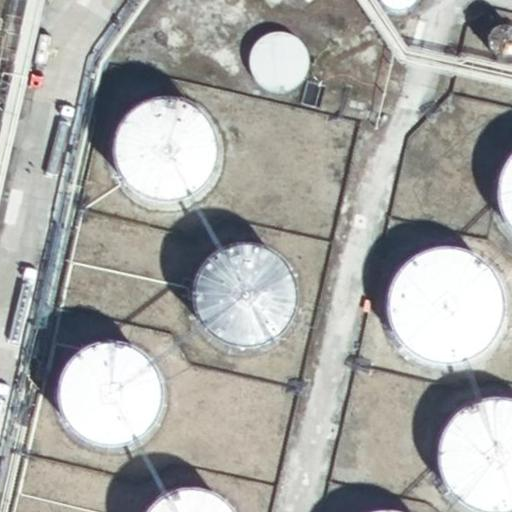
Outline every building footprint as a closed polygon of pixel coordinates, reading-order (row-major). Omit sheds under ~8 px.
[(380,0),(382,3),(386,7),(390,9),(395,11),(400,11),(405,10),(409,7),(413,4),(415,0),(380,0)] [(315,51),(315,48),(315,44),(314,40),(313,36),(312,33),(310,30),(307,27),(305,24),(302,22),(299,20),(295,19),(291,18),(288,17),(284,17),(280,18),(277,19),(273,20),(270,22),(267,24),(264,27),(262,30),(260,32),(258,36),(257,40),(256,43),(256,47),(256,51),(257,55),(258,58),(259,61),(262,65),(264,68),(266,70),(270,72),(273,74),(276,75),(280,76),(283,77),(287,77),(291,76),(295,75),(298,74),(301,72),(304,70),(307,68),(310,65),(312,62),(313,58),(314,55),(315,51)] [(511,26),(509,25),(505,24),(502,25),(498,26),(495,28),(492,32),(491,35),(490,39),(490,43),(491,46),(493,49),(496,52),(499,54),(503,55),(507,55),(511,54),(511,53),(511,26)] [(222,150),(222,143),(220,137),(218,131),(216,125),(213,120),(209,115),(204,111),(199,107),(194,104),(188,102),(182,100),(176,99),(170,99),(163,100),(157,101),(151,104),(146,107),(140,110),(136,114),(132,119),(129,125),(126,130),(124,136),(123,142),(122,148),(123,155),(124,161),(126,167),(128,172),(131,178),(136,183),(140,187),(145,191),(151,194),(156,196),(162,198),(169,199),(175,199),(181,198),(187,196),(193,194),(199,191),(204,188),(208,183),(212,179),(215,173),(218,168),(220,162),(221,156),(222,150)] [(302,297),(301,290),(300,284),(298,278),(296,272),(292,267),(288,262),(284,258),(279,254),(273,251),(268,249),(262,247),(255,247),(249,246),(243,247),(237,249),(231,251),(225,254),(220,258),(216,262),(212,267),(208,272),(206,278),(204,283),(202,290),(202,296),(202,302),(204,308),(205,314),(208,320),(211,325),(215,330),(220,334),(225,338),(230,341),(236,343),(242,345),(248,346),(255,346),(261,345),(267,344),(273,341),(278,338),(283,335),(288,331),(292,326),(295,320),(298,315),(300,309),(301,303),(302,297)] [(506,304),(505,297),(504,290),(502,283),(499,277),(495,271),(491,266),(486,261),(480,257),(474,254),(468,251),(461,249),(454,248),(447,248),(440,249),(433,251),(427,253),(421,256),(415,260),(410,265),(405,271),(401,277),(398,283),(396,289),(395,296),(394,303),(395,310),(396,317),(398,324),(401,330),(405,336),(409,342),(414,346),(420,350),(426,354),(433,357),(439,358),(446,359),(453,359),(460,359),(467,357),(473,354),(479,351),(485,347),(490,342),(495,337),(499,331),(502,325),(504,318),(505,311),(506,304)] [(168,392),(167,386),(166,380),(164,374),(162,368),(158,363),(155,358),(150,354),(145,350),(140,347),(134,345),(128,343),(122,342),(115,342),(109,343),(103,344),(97,347),(92,350),(86,353),(82,357),(78,362),(75,368),(72,373),(70,379),(69,385),(68,391),(69,398),(70,404),(72,410),(74,416),(77,421),(81,426),(86,430),(91,434),(97,437),(102,439),(108,441),(114,442),(121,442),(127,441),(133,439),(139,437),(144,434),(149,431),(154,426),(158,421),(161,416),(164,410),(166,405),(167,399),(168,392)] [(511,398),(505,397),(498,397),(491,398),(484,400),(478,403),(472,406),(466,410),(461,415),(456,420),(452,426),(449,433),(447,439),(446,446),(445,452),(446,460),(447,466),(449,473),(452,479),(456,486),(460,491),(465,496),(471,500),(477,503),(483,506),(490,508),(497,509),(504,509),(511,508),(511,507),(511,398)] [(240,511),(238,509),(235,504),(230,500),(225,496),(220,493),(214,491),(208,489),(202,488),(195,488),(189,489),(183,490),(177,493),(172,496),(167,499),(162,503),(158,508),(155,511),(240,511)]
